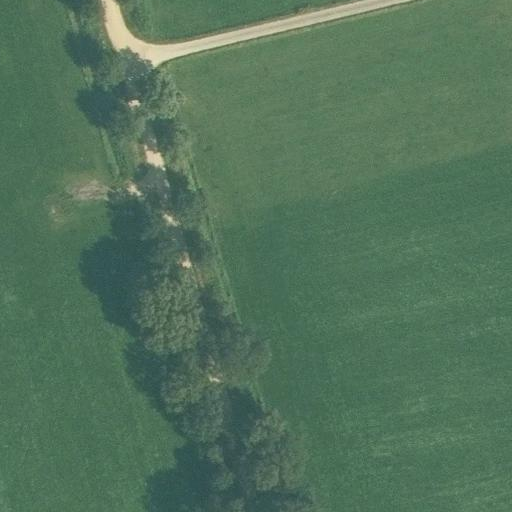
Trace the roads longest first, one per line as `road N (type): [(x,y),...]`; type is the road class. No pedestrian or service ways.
road 1 (track): [(258,511),(112,0)]
road 2 (track): [(131,67),(407,0)]
